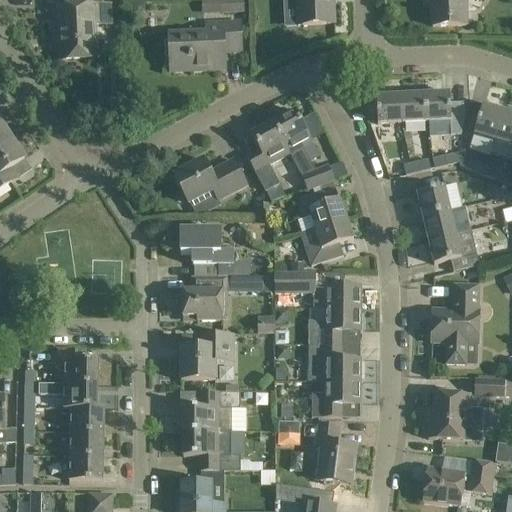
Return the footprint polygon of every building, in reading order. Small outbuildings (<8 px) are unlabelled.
[(68,0),(69,8),(98,7),(98,1),(111,0),(68,0)] [(300,0),(301,7),(296,7),(297,27),(334,25),(332,0),(300,0)] [(466,27),(465,0),(431,0),(432,28),(466,27)] [(246,14),(245,1),(222,2),(222,16),(246,14)] [(131,31),(130,4),(119,5),(120,31),(131,31)] [(132,5),(132,17),(138,17),(144,11),(144,4),(132,5)] [(60,48),(56,48),(56,59),(60,59),(61,62),(96,60),(95,26),(102,25),(111,25),(110,6),(101,7),(98,7),(69,8),(58,9),(59,35),(60,44),(60,48)] [(240,34),(240,23),(206,25),(206,35),(169,37),(171,73),(214,71),(214,64),(224,63),(224,55),(241,54),(240,34)] [(425,96),(426,124),(449,122),(450,138),(461,137),(464,124),(463,105),(450,106),(449,95),(425,96)] [(402,125),(426,124),(425,96),(401,97),(402,125)] [(402,125),(401,97),(376,98),(377,126),(402,125)] [(495,142),(504,113),(482,107),(474,136),(494,142),(495,142)] [(303,149),(311,144),(295,113),(273,125),(290,156),(302,178),(316,173),(303,149)] [(511,115),(504,113),(495,142),(494,142),(490,155),(511,161),(511,115)] [(0,145),(10,139),(0,123),(0,145)] [(269,166),(290,156),(273,125),(251,136),(259,151),(246,158),(265,194),(280,186),(269,166)] [(10,139),(0,145),(0,191),(12,184),(5,174),(24,161),(10,139)] [(447,168),(445,158),(432,161),(434,169),(434,171),(447,168)] [(475,165),(462,160),(459,168),(484,178),(486,173),(488,169),(475,164),(475,165)] [(203,162),(173,177),(188,206),(190,205),(198,219),(209,213),(202,198),(213,193),(218,202),(246,187),(233,163),(210,175),(203,162)] [(430,171),(428,162),(410,167),(412,176),(430,171)] [(333,182),(328,169),(316,173),(302,178),(307,192),(333,182)] [(496,172),(493,181),(504,186),(508,177),(496,172)] [(490,187),(486,197),(499,201),(502,192),(490,187)] [(422,218),(450,212),(444,188),(436,190),(417,195),(422,218)] [(511,195),(502,192),(499,201),(511,206),(511,202),(511,195)] [(311,219),(315,230),(346,221),(340,200),(326,205),(322,193),(303,199),(298,201),(304,221),(311,219)] [(268,205),(257,206),(257,219),(269,219),(268,206),(268,205)] [(422,218),(428,242),(470,232),(465,209),(450,213),(450,212),(422,218)] [(511,211),(508,211),(502,212),(505,225),(511,222),(511,211)] [(346,221),(315,230),(300,235),(310,267),(319,265),(324,263),(343,257),(339,246),(353,242),(346,221)] [(478,268),(470,232),(428,242),(433,266),(450,263),(453,274),(478,268)] [(220,255),(220,233),(200,233),(180,233),(180,256),(192,256),(192,267),(219,267),(219,279),(227,279),(239,279),(248,279),(248,266),(233,266),(233,255),(220,255)] [(303,265),(292,265),(292,275),(295,275),(303,275),(303,265)] [(315,275),(305,275),(303,275),(295,275),(292,275),(275,276),(275,296),(315,295),(315,289),(315,275)] [(227,304),(227,279),(211,279),(191,279),(191,293),(182,293),(182,319),(196,319),(196,324),(216,323),(223,323),(223,304),(227,304)] [(262,279),(262,294),(274,294),(274,279),(262,279)] [(479,288),(453,287),(452,301),(454,301),(454,313),(449,313),(449,311),(448,311),(448,312),(432,312),(431,346),(445,346),(444,368),(466,369),(467,347),(478,347),(479,313),(478,313),(479,288)] [(314,310),(361,311),(361,289),(326,289),(318,289),(317,293),(317,297),(314,297),(314,310)] [(309,323),(308,347),(341,347),(341,333),(361,333),(361,311),(314,310),(314,312),(326,312),(325,323),(309,323)] [(289,325),(288,312),(276,312),(276,325),(289,325)] [(263,319),(263,336),(274,336),(274,319),(263,319)] [(233,363),(233,336),(226,337),(206,337),(206,350),(181,350),(181,383),(201,383),(216,382),(215,363),(233,363)] [(308,384),(325,384),(360,384),(360,362),(341,362),(341,347),(308,347),(308,384)] [(289,362),(289,349),(276,349),(277,362),(289,362)] [(64,386),(98,387),(98,363),(65,362),(64,382),(64,386)] [(25,373),(25,385),(35,385),(41,386),(41,373),(25,373)] [(511,399),(511,383),(475,382),(474,398),(511,399)] [(360,406),(360,384),(325,384),(325,396),(312,396),(312,420),(322,420),(341,420),(342,407),(360,406)] [(25,385),(25,397),(34,398),(34,397),(35,385),(25,385)] [(40,386),(40,397),(64,398),(63,411),(71,411),(97,411),(98,387),(93,387),(64,386),(40,386)] [(183,410),(183,434),(231,434),(231,410),(241,410),(241,394),(220,394),(200,395),(200,410),(183,410)] [(482,411),(470,410),(470,397),(434,396),(433,419),(428,419),(428,441),(448,442),(463,443),(463,444),(481,444),(482,411)] [(0,399),(0,445),(16,445),(16,442),(16,432),(6,432),(5,399),(0,399)] [(34,410),(25,410),(24,433),(34,434),(34,410)] [(97,411),(71,411),(70,435),(103,436),(104,411),(97,411)] [(299,425),(278,424),(278,448),(299,448),(299,425)] [(340,429),(318,426),(316,444),(321,445),(317,482),(325,484),(348,487),(349,474),(352,474),(356,448),(338,446),(340,429)] [(34,434),(24,434),(24,447),(33,447),(34,434)] [(200,459),(200,473),(241,473),(241,461),(241,457),(231,457),(231,434),(183,434),(183,459),(200,459)] [(103,436),(70,435),(69,459),(103,459),(103,436)] [(498,464),(511,465),(511,445),(500,444),(498,464)] [(33,458),(23,458),(22,486),(33,486),(33,458)] [(103,459),(69,459),(69,483),(82,484),(102,484),(103,459)] [(241,461),(241,473),(263,473),(263,464),(252,464),(248,461),(241,461)] [(495,467),(472,464),(470,478),(465,477),(465,476),(427,471),(422,504),(460,509),(462,493),(468,494),(491,497),(495,467)] [(0,477),(0,486),(15,486),(14,471),(1,471),(1,478),(0,477)] [(213,506),(213,485),(181,485),(181,511),(225,511),(226,506),(213,506)] [(40,511),(41,496),(32,496),(31,511),(40,511)] [(100,508),(100,497),(89,496),(88,507),(100,508)] [(100,508),(88,507),(88,511),(112,511),(113,497),(100,497),(100,508)] [(334,511),(335,507),(303,503),(302,511),(334,511)]
